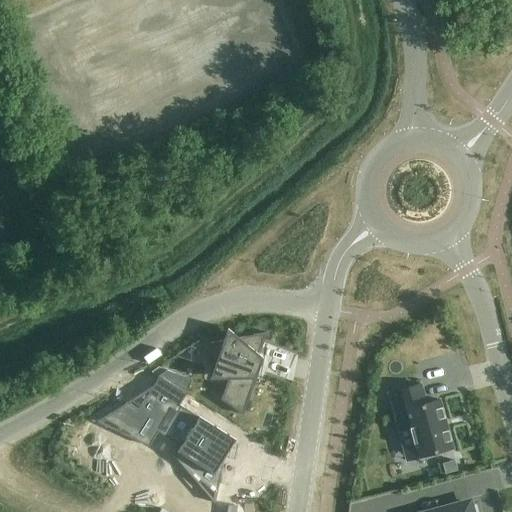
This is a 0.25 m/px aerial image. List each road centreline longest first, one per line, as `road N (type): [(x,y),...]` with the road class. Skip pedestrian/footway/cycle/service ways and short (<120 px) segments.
road 1 (unclassified): [(0,433),(209,307),(245,299),(330,306)]
road 2 (residential): [(300,511),(330,306)]
road 3 (unclassified): [(511,409),(488,321),(450,236)]
road 4 (unclassified): [(417,132),(415,39),(404,0)]
road 5 (unclassified): [(417,132),(371,158),(362,189),(372,221)]
